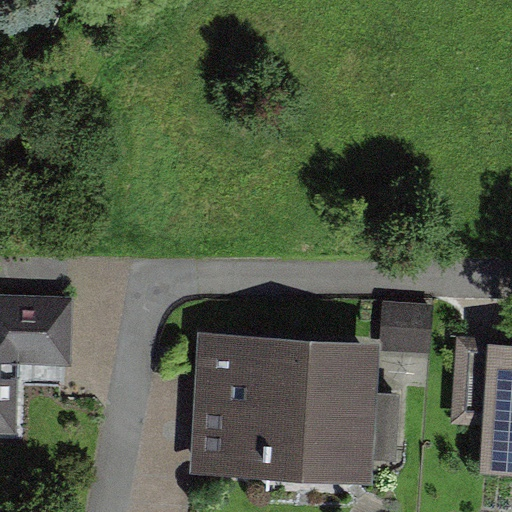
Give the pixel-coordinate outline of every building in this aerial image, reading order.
[(0,422),(25,423),(27,359),(78,360),(80,298),(0,295),(0,422)] [(434,306),(392,303),(390,343),(432,346),(434,306)] [(374,347),(219,340),(213,463),(368,471),(369,456),(372,393),(374,347)] [(466,346),(463,419),(497,421),(501,348),(466,346)] [(497,421),(496,458),(511,458),(511,348),(501,348),(497,421)] [(369,456),(402,457),(405,394),(372,393),(369,456)]
